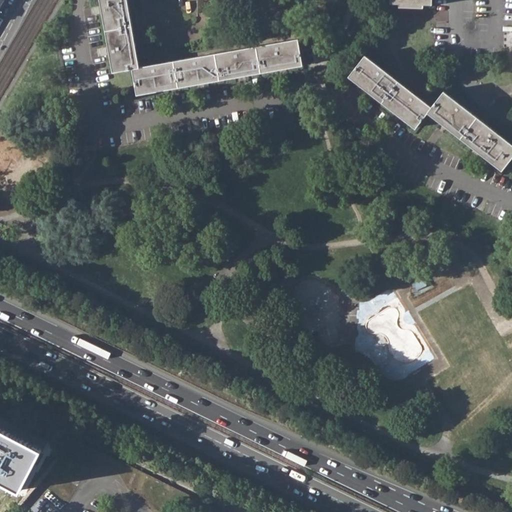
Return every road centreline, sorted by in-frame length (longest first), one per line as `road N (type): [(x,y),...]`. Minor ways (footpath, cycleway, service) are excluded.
road 1 (trunk): [(419,511),(0,308)]
road 2 (trunk): [(0,335),(363,511)]
road 3 (residential): [(80,0),(98,129),(303,92)]
road 4 (residential): [(330,95),(412,159),(511,199)]
road 5 (residential): [(456,0),(457,80),(511,122)]
